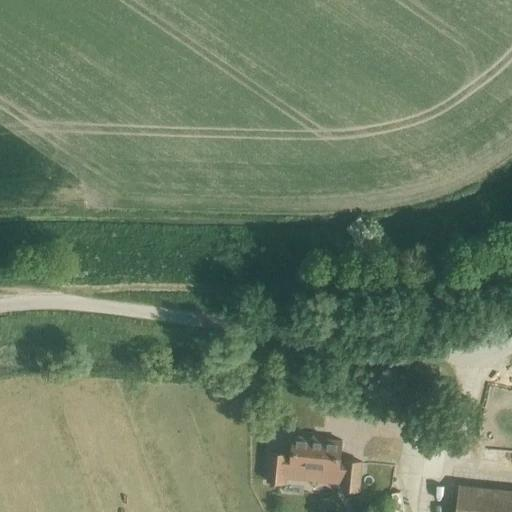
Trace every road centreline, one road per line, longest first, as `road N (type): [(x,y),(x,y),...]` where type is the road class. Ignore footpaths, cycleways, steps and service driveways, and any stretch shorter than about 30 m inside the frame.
road 1 (track): [(511,258),(465,274),(341,286),(68,286),(42,298),(0,289)]
road 2 (unclassified): [(0,304),(42,298),(404,350),(462,353),(511,343)]
road 3 (unknown): [(462,353),(426,511)]
